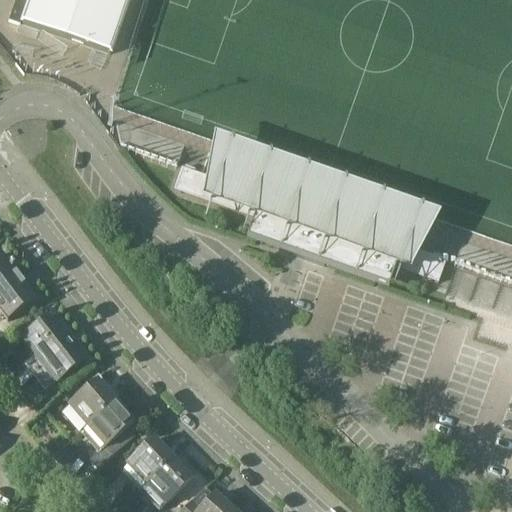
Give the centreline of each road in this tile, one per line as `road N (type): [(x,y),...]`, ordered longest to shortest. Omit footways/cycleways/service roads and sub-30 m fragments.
road 1 (unclassified): [(0,120),(32,105),(73,121),(127,194),(272,321),(462,511)]
road 2 (residential): [(307,511),(192,403),(95,295),(0,170)]
road 3 (residential): [(86,511),(0,412)]
